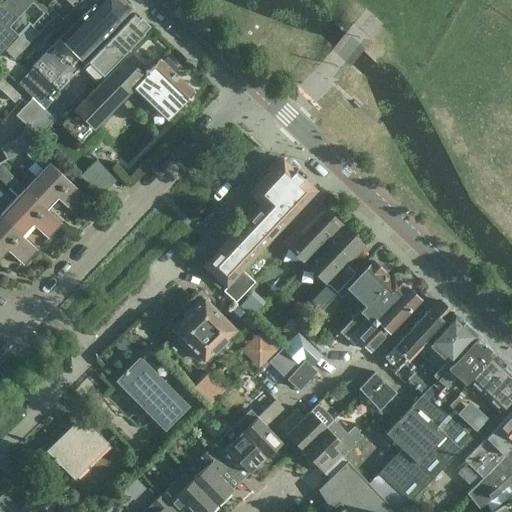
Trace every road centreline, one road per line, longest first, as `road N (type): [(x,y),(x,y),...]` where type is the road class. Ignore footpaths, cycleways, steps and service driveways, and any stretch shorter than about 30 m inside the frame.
road 1 (tertiary): [(511,326),(254,86)]
road 2 (residential): [(21,328),(254,86)]
road 3 (tertiary): [(254,86),(161,0)]
